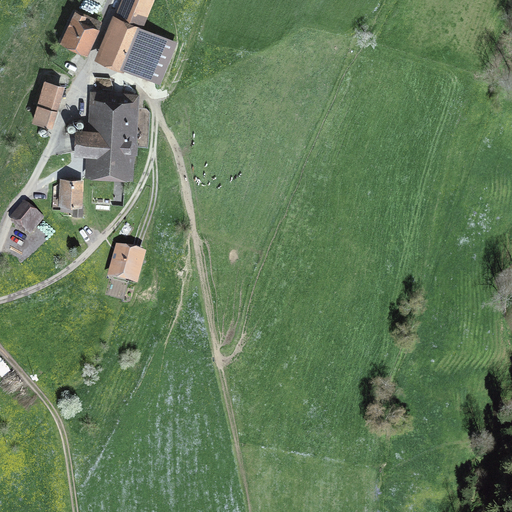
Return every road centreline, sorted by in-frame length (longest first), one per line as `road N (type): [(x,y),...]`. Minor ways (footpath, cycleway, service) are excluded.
road 1 (track): [(208,0),(173,93),(156,110),(151,162),(127,210),(57,278),(0,299)]
road 2 (unclassified): [(182,164),(141,88),(112,71),(87,72),(0,249)]
road 3 (track): [(75,511),(59,421),(0,350)]
